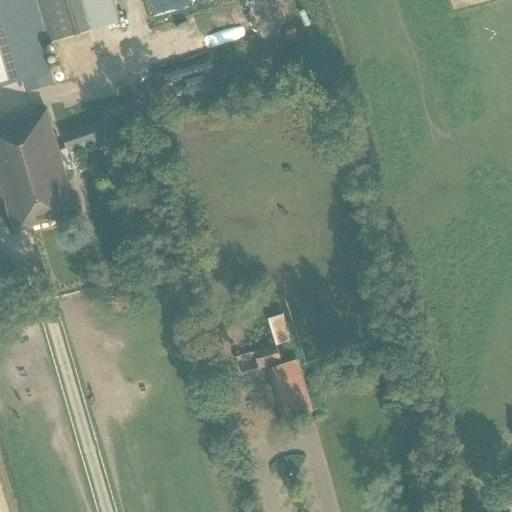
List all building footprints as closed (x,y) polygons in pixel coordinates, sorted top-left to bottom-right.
[(29,0),(0,0),(0,84),(22,78),(26,90),(54,82),(43,44),(112,24),(118,22),(111,0),(38,0),(49,35),(41,38),(29,0)] [(196,0),(148,0),(154,20),(199,8),(196,0)] [(68,183),(61,158),(46,109),(0,122),(0,180),(15,230),(76,212),(67,183),(68,183)] [(109,122),(64,137),(69,153),(114,137),(109,122)] [(0,292),(16,287),(8,262),(0,264),(0,292)] [(276,344),(291,339),(283,313),(268,318),(276,344),(235,356),(240,373),(281,360),(276,344)] [(312,410),(298,360),(264,370),(278,419),(312,410)]
